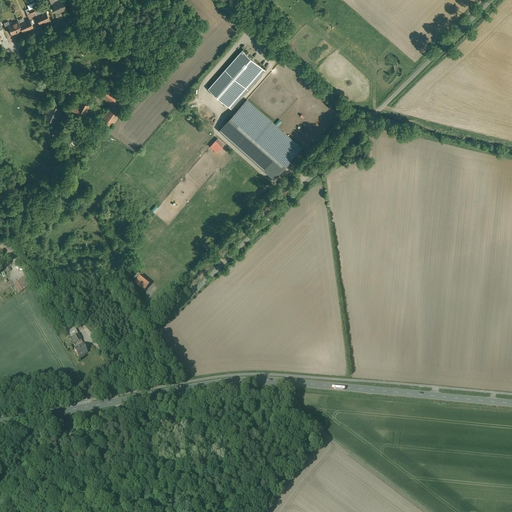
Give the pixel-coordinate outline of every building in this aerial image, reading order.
[(62,0),(60,0),(52,4),(56,13),(66,9),(62,0)] [(46,11),(36,16),(40,24),(49,19),(46,11)] [(29,19),(19,24),(22,29),(23,31),(33,27),(29,19)] [(10,25),(9,25),(11,30),(12,34),(13,33),(14,34),(17,32),(18,31),(22,29),(19,24),(18,21),(10,25)] [(242,51),(209,89),(231,108),(265,70),(242,51)] [(116,96),(105,112),(116,119),(127,103),(116,96)] [(301,148),(247,100),(221,130),(275,178),(301,148)] [(90,105),(80,101),(77,107),(75,106),(73,105),(71,104),(67,113),(82,120),(90,105)] [(60,109),(52,105),(49,111),(48,110),(45,118),(53,121),(56,114),(57,115),(60,109)] [(140,275),(134,282),(145,291),(151,284),(140,275)] [(27,276),(15,284),(21,293),(33,284),(27,276)] [(75,328),(68,331),(72,338),(78,335),(75,328)] [(78,335),(72,338),(75,344),(81,341),(78,335)] [(83,345),(74,350),(78,358),(87,353),(83,345)]
